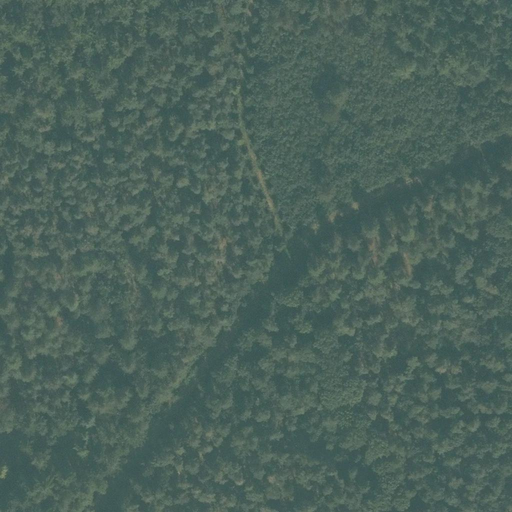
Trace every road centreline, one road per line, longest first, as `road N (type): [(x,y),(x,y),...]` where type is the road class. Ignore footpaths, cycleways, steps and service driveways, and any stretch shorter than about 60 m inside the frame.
road 1 (track): [(102,511),(295,269)]
road 2 (track): [(396,511),(295,269)]
road 3 (track): [(295,269),(324,223),(479,147)]
road 4 (track): [(295,269),(246,138)]
road 5 (track): [(246,138),(254,0)]
